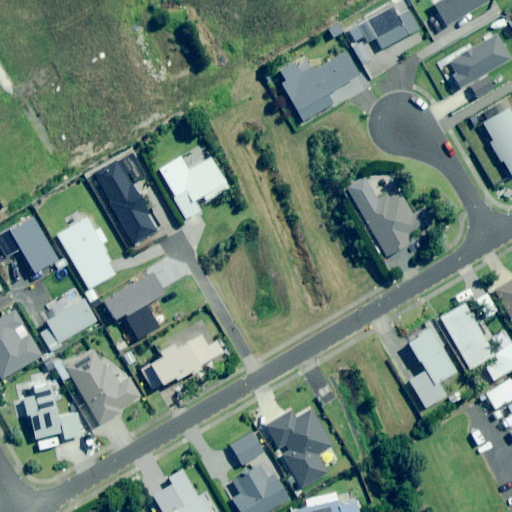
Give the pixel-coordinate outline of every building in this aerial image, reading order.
[(395,9),(408,2),(407,0),(391,0),(391,1),(395,9)] [(442,27),(485,1),(484,0),(434,0),(428,4),(442,27)] [(405,10),(394,15),(389,6),(383,10),(381,7),(375,11),(376,13),(352,27),(350,24),(343,29),(351,41),(359,37),(362,43),(372,38),(378,50),(415,30),(405,10)] [(456,90),(507,60),(492,34),(468,48),(467,47),(455,54),(456,56),(444,62),(452,74),(448,76),(456,90)] [(409,47),(405,40),(389,50),(393,57),(409,47)] [(368,60),(358,42),(349,48),(359,65),(368,60)] [(354,75),(340,51),(310,69),(308,66),(295,74),(288,62),(273,71),(280,81),(275,84),(296,122),(329,104),(322,94),(354,75)] [(473,98),(491,88),(484,75),(466,86),(473,98)] [(498,162),(508,178),(511,175),(511,122),(504,108),(502,109),(498,101),(479,112),(483,120),(477,123),(488,141),(485,143),(496,163),(498,162)] [(194,200),(202,195),(205,201),(228,188),(225,182),(210,157),(188,170),(180,156),(158,169),(172,194),(171,195),(185,219),(200,211),(194,200)] [(110,201),(108,202),(133,245),(156,231),(146,214),(150,211),(140,194),(138,195),(131,182),(129,183),(115,160),(93,172),(110,201)] [(152,177),(144,181),(154,198),(161,194),(152,177)] [(430,223),(420,207),(408,215),(395,192),(384,199),(381,194),(372,200),(359,178),(340,189),(381,258),(405,244),(403,240),(409,236),(408,235),(430,223)] [(57,259),(32,217),(8,231),(33,273),(57,259)] [(85,217),(55,235),(88,290),(114,274),(107,263),(109,262),(104,252),(105,251),(101,244),(106,241),(99,228),(93,231),(85,217)] [(67,264),(63,258),(54,264),(57,270),(67,264)] [(511,277),(490,290),(511,328),(511,277)] [(125,304),(142,294),(135,283),(125,289),(126,291),(119,295),(125,304)] [(97,298),(92,289),(84,293),(89,302),(97,298)] [(95,321),(82,300),(74,304),(73,303),(53,315),(54,316),(45,321),(48,328),(39,333),(50,352),(60,346),(59,343),(95,321)] [(489,358),(458,305),(435,319),(466,371),(489,358)] [(13,310),(0,317),(0,380),(41,356),(28,334),(27,335),(21,325),(22,324),(13,310)] [(118,328),(111,316),(103,321),(110,333),(118,328)] [(152,332),(147,323),(128,335),(134,343),(152,332)] [(414,363),(420,373),(404,382),(420,410),(441,398),(433,385),(452,374),(425,329),(411,337),(412,339),(402,345),(413,363),(414,363)] [(172,344),(157,353),(161,358),(140,370),(151,390),(160,385),(161,386),(173,378),(175,381),(200,366),(199,366),(222,352),(216,341),(207,346),(200,335),(175,349),(172,344)] [(118,351),(126,347),(123,342),(115,346),(118,351)] [(511,369),(511,348),(510,344),(489,356),(493,362),(481,369),(490,382),(511,369)] [(118,409),(140,397),(128,377),(125,379),(118,366),(110,371),(106,363),(102,366),(92,351),(64,367),(98,425),(120,413),(118,409)] [(130,351),(122,355),(128,364),(135,360),(130,351)] [(68,377),(58,359),(51,363),(62,381),(68,377)] [(479,384),(474,374),(468,378),(473,387),(479,384)] [(511,399),(511,387),(507,380),(483,394),(492,412),(511,399)] [(58,426),(59,426),(48,381),(31,385),(34,396),(21,399),(26,418),(29,418),(34,439),(59,433),(58,426)] [(458,399),(455,393),(445,399),(448,404),(458,399)] [(332,445),(309,406),(294,416),(289,408),(263,424),(277,447),(284,443),(287,449),(280,453),(300,487),(327,471),(317,454),(332,445)] [(76,413),(58,417),(64,440),(81,435),(76,413)] [(240,464),(262,451),(250,431),(228,444),(240,464)] [(210,463),(202,467),(208,478),(216,474),(210,463)] [(238,511),(263,511),(287,498),(272,472),(266,476),(258,463),(247,469),(246,468),(240,471),(241,473),(230,480),(238,493),(229,497),(238,511)] [(196,495),(180,468),(166,476),(170,483),(150,494),(160,511),(209,511),(199,494),(196,495)] [(357,511),(354,500),(337,504),(336,498),(335,498),(333,491),(304,499),(305,506),(294,509),(294,511),(357,511)]
